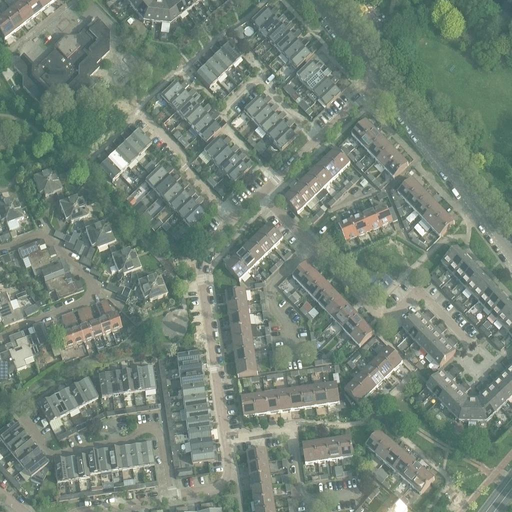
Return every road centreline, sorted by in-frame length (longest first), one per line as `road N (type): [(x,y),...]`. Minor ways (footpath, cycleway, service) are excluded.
road 1 (residential): [(466,340),(418,291),(397,311),(376,313),(261,194)]
road 2 (residential): [(225,440),(200,275),(204,252),(234,217)]
road 3 (residential): [(0,247),(44,231),(92,288),(86,301),(0,336)]
road 4 (residential): [(172,497),(154,429),(48,457),(22,419)]
road 5 (unclassified): [(511,252),(379,80)]
road 6 (residential): [(234,217),(142,113)]
road 7 (residential): [(320,138),(256,82),(226,107)]
